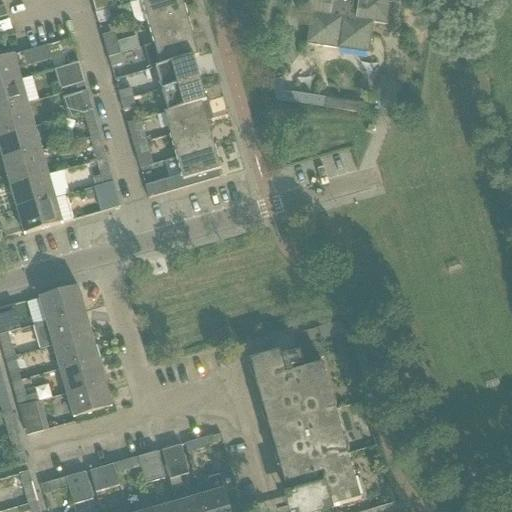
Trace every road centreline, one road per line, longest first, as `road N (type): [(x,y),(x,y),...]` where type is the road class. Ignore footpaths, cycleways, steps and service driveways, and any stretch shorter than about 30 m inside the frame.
road 1 (unclassified): [(143,244),(85,32),(55,0)]
road 2 (residential): [(266,496),(238,395),(146,420)]
road 3 (residential): [(146,420),(105,256)]
road 4 (residential): [(143,244),(270,207)]
